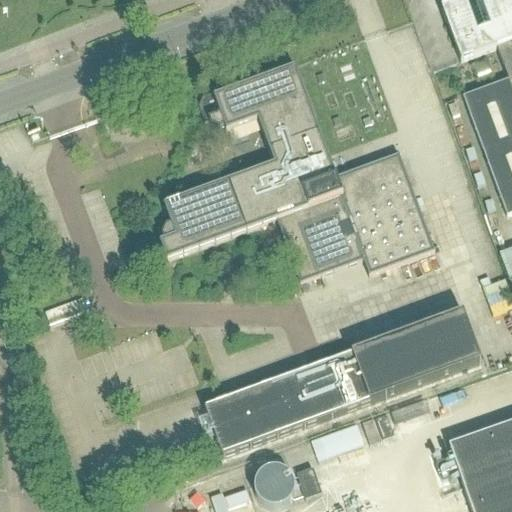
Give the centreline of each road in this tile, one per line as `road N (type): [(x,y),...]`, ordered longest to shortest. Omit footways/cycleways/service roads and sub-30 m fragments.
road 1 (unclassified): [(0,103),(276,0)]
road 2 (unknown): [(102,289),(70,353),(80,398),(99,432),(134,455),(172,449),(185,434)]
